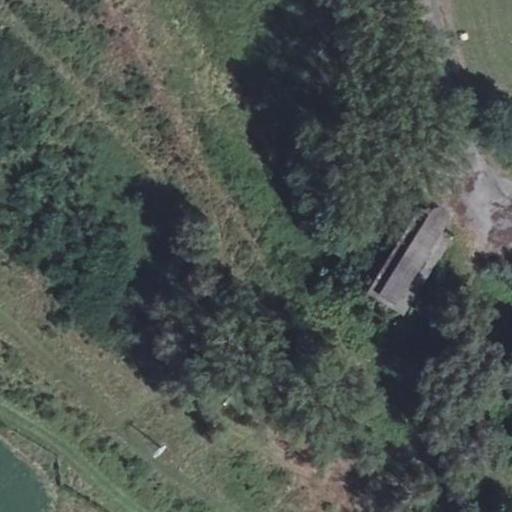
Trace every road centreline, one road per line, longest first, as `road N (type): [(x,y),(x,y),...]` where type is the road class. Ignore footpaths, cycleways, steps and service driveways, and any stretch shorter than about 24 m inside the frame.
road 1 (track): [(496,249),(436,0)]
road 2 (track): [(164,511),(0,402)]
